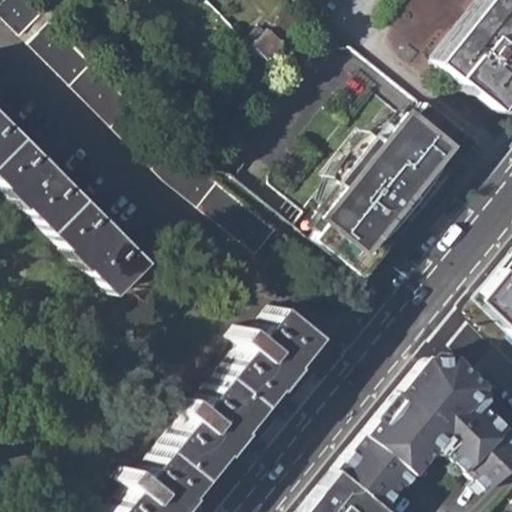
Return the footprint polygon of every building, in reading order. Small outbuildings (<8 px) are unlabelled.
[(3,0),(0,3),(0,14),(20,35),(42,14),(27,0),(3,0)] [(511,0),(479,0),(432,60),(490,108),(511,80),(511,0)] [(278,18),(289,28),(297,19),(286,10),(278,18)] [(192,203),(254,254),(273,230),(174,151),(50,22),(28,42),(161,178),(192,203)] [(250,44),(263,58),(278,40),(265,28),(250,44)] [(323,215),(305,238),(351,275),(463,139),(417,102),(397,126),(389,120),(371,141),(363,135),(325,181),(332,186),(314,208),(323,215)] [(0,140),(9,131),(0,122),(0,140)] [(0,188),(37,227),(71,194),(44,167),(9,131),(0,140),(0,188)] [(71,194),(37,227),(103,294),(136,262),(101,226),(71,194)] [(511,261),(505,255),(470,297),(495,320),(503,308),(507,311),(510,308),(511,309),(511,261)] [(157,511),(160,509),(164,504),(216,442),(218,439),(222,434),(274,371),(276,369),(279,366),(305,334),(268,305),(244,334),(233,325),(223,336),(234,346),(186,404),(174,395),(164,407),(175,417),(127,475),(116,465),(107,476),(119,486),(97,511),(157,511)] [(432,343),(327,469),(374,508),(420,451),(428,450),(437,461),(447,460),(479,492),(511,457),(511,440),(467,397),(478,384),(434,341),(432,343)] [(378,511),(374,508),(327,469),(292,511),(378,511)]
